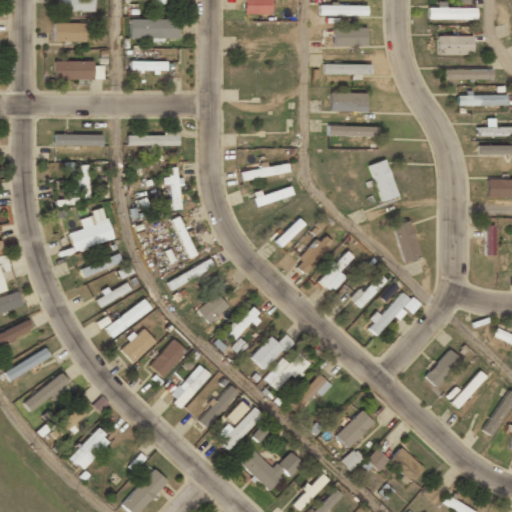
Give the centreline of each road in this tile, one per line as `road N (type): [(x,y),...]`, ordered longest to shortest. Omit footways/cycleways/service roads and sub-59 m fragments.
road 1 (residential): [(208,0),(207,165),(228,231),(460,459),(511,487)]
road 2 (residential): [(22,0),(24,210),(44,282),(107,380),(242,511)]
road 3 (residential): [(375,380),(432,319),(454,261),(447,153),(406,76),(396,0)]
road 4 (residential): [(23,103),(208,104)]
